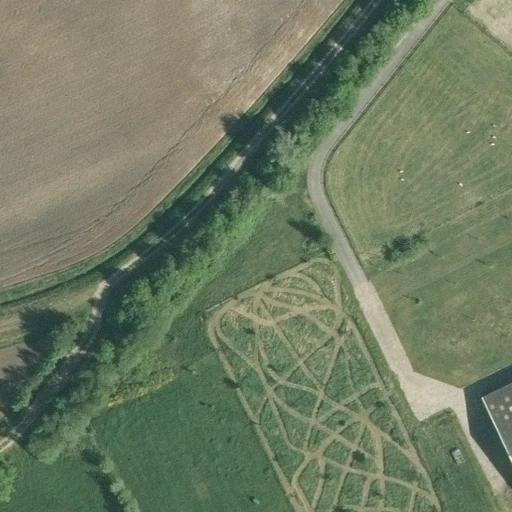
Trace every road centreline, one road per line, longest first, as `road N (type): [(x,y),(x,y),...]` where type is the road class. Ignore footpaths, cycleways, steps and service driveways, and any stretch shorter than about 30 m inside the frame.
road 1 (track): [(105,288),(190,217),(375,0)]
road 2 (track): [(105,288),(80,351),(0,446)]
